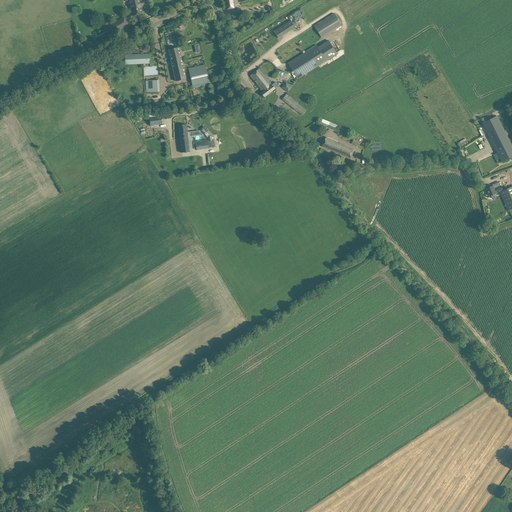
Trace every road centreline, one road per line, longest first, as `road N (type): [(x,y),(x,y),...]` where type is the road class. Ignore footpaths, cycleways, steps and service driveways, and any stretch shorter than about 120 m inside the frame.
road 1 (unclassified): [(511,393),(334,180)]
road 2 (unclassified): [(0,106),(201,0)]
road 3 (unknown): [(240,76),(332,10),(346,23),(335,34)]
road 4 (unclassified): [(334,180),(368,162),(461,159)]
road 5 (unclassified): [(334,180),(245,86)]
